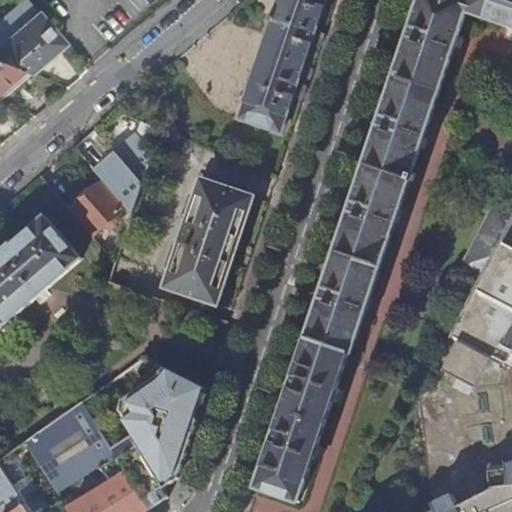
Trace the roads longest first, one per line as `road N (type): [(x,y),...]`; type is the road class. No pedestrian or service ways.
road 1 (residential): [(378,0),(205,511)]
road 2 (residential): [(0,185),(217,0)]
